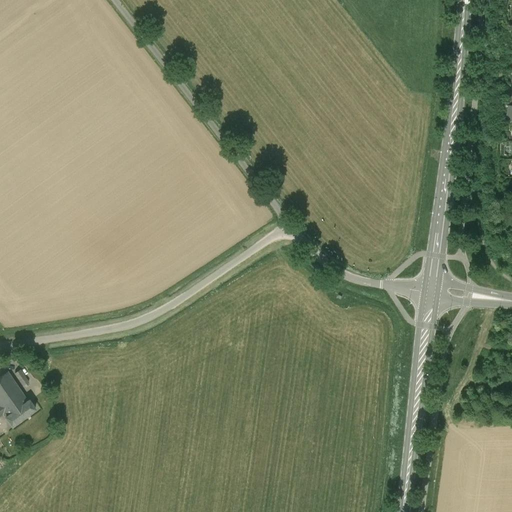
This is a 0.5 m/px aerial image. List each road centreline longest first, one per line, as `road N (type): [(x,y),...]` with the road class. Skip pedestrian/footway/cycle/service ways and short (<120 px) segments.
road 1 (unclassified): [(289,225),(150,318),(0,346)]
road 2 (secondary): [(430,290),(463,0)]
road 3 (unclassified): [(289,225),(113,0)]
road 4 (secondary): [(402,511),(430,290)]
road 5 (unclassified): [(430,290),(361,282),(334,270),(289,225)]
